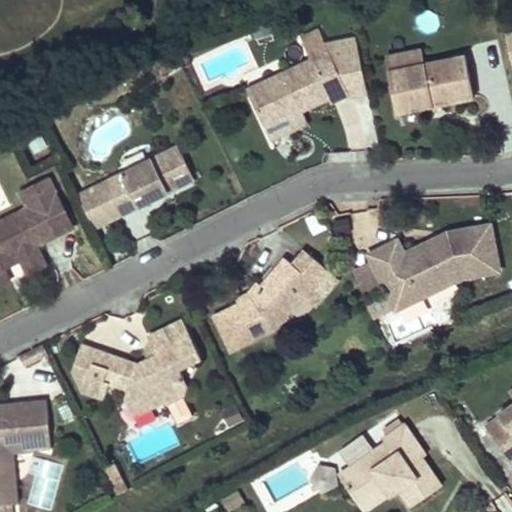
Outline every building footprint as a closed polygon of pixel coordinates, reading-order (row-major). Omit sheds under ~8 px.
[(272,33),(268,21),(254,25),(257,37),(272,33)] [(331,102),(349,94),(328,48),(310,56),(312,61),(248,90),(265,127),(302,109),(329,97),(331,102)] [(426,64),(422,50),(387,57),(390,71),(426,64)] [(474,97),(466,56),(426,64),(390,71),(398,113),(474,97)] [(271,140),(309,123),(302,109),(265,127),(271,140)] [(27,137),(34,153),(48,146),(40,131),(27,137)] [(168,193),(195,179),(178,146),(126,172),(105,182),(121,215),(142,205),(161,196),(159,191),(166,188),(168,193)] [(38,246),(61,234),(74,227),(49,178),(37,184),(45,199),(44,199),(28,207),(20,211),(5,218),(4,229),(0,231),(0,285),(10,281),(4,269),(1,263),(19,255),(21,260),(28,274),(47,264),(38,246)] [(45,199),(37,184),(21,193),(28,207),(44,199),(45,199)] [(499,270),(491,225),(448,233),(442,236),(444,242),(433,247),(431,242),(404,255),(398,242),(371,255),(388,291),(367,302),(376,319),(463,277),(499,270)] [(433,247),(444,242),(442,236),(431,242),(433,247)] [(335,275),(307,251),(295,265),(315,283),(304,296),(315,305),(336,281),(335,275)] [(4,269),(21,260),(19,255),(1,263),(4,269)] [(276,329),(304,296),(315,283),(295,265),(286,258),(262,286),(252,298),(239,304),(215,316),(232,351),(276,329)] [(252,298),(262,286),(256,282),(248,292),(236,298),(239,304),(252,298)] [(187,385),(180,368),(202,358),(183,320),(148,337),(150,341),(157,355),(148,359),(137,364),(97,350),(88,375),(74,371),(83,391),(105,399),(110,384),(128,391),(127,394),(148,401),(150,397),(163,402),(168,403),(184,396),(187,385)] [(157,355),(150,341),(145,353),(148,359),(157,355)] [(25,367),(48,355),(43,344),(19,356),(25,367)] [(88,375),(97,350),(82,346),(74,371),(88,375)] [(134,416),(163,402),(150,397),(148,401),(127,394),(126,398),(134,416)] [(13,451),(12,436),(51,432),(48,400),(0,404),(0,511),(11,511),(10,504),(19,503),(13,451)] [(226,409),(231,425),(245,420),(239,404),(226,409)] [(511,405),(499,414),(500,415),(504,421),(490,431),(511,463),(511,462),(511,405)] [(504,421),(500,415),(486,425),(490,431),(504,421)] [(403,425),(404,425),(400,418),(384,429),(388,435),(403,425)] [(442,486),(423,457),(427,455),(406,424),(404,425),(403,425),(388,435),(383,439),(386,443),(339,474),(358,501),(393,478),(401,490),(412,506),(442,486)] [(52,447),(51,432),(12,436),(13,451),(52,447)] [(127,488),(114,464),(105,468),(117,493),(127,488)] [(335,483),(333,471),(321,468),(315,479),(323,488),(335,483)] [(364,510),(390,492),(392,495),(401,490),(393,478),(358,501),(364,510)]
